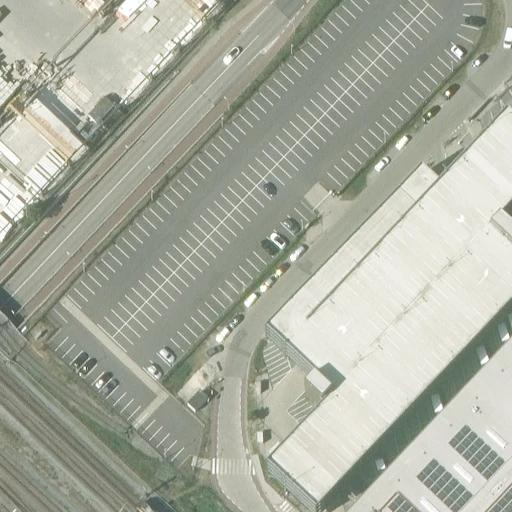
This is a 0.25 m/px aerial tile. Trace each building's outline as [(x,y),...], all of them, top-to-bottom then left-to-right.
[(101,128),(109,135),(123,119),(115,112),(101,128)] [(511,205),(511,123),(506,118),(473,153),(439,190),(432,183),(420,172),(266,338),(335,403),(268,475),(307,511),(316,511),(511,302),(511,261),(484,236),(511,205)] [(511,240),(500,229),(490,240),(511,260),(511,240)] [(360,511),(511,511),(511,350),(469,397),(378,493),(360,511)] [(314,388),(304,399),(322,416),(332,405),(314,388)] [(207,402),(199,395),(187,408),(194,415),(207,402)]
